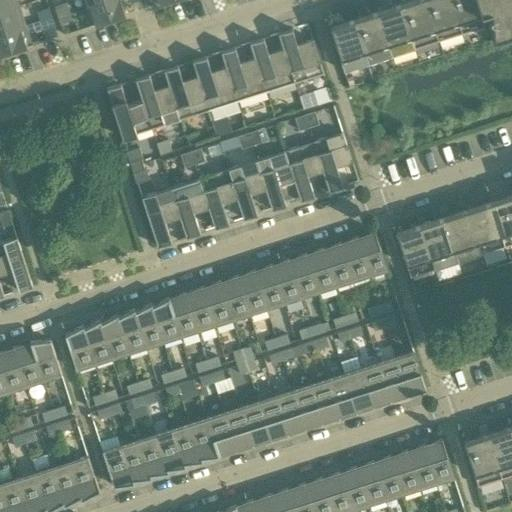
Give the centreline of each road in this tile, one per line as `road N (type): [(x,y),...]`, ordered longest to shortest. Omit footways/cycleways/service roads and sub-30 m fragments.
road 1 (residential): [(0,333),(511,158)]
road 2 (residential): [(116,511),(511,388)]
road 3 (residential): [(0,98),(158,47)]
road 4 (residential): [(158,47),(301,0)]
